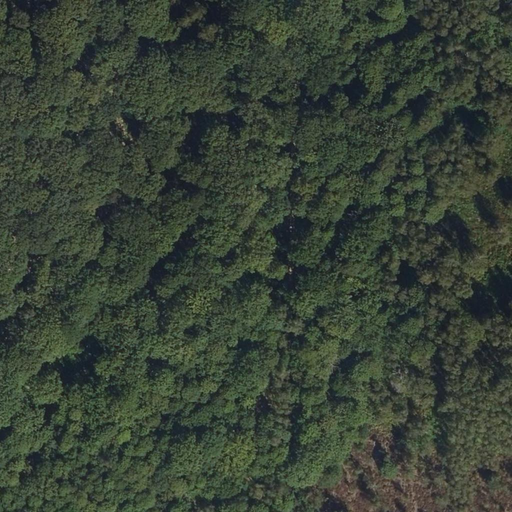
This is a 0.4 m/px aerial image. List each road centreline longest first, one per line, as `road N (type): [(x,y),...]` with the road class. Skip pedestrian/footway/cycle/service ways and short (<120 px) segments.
road 1 (track): [(237,511),(16,0)]
road 2 (track): [(292,0),(294,511)]
